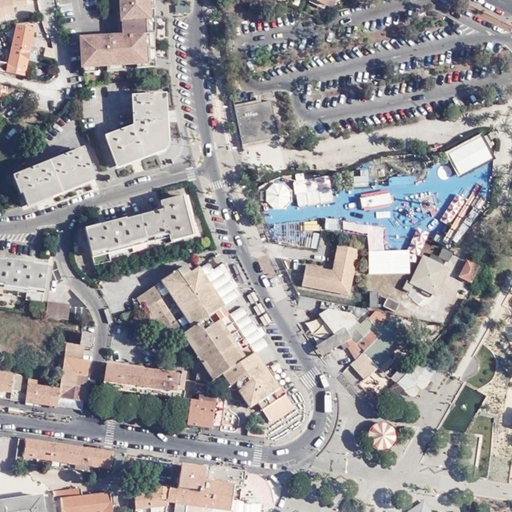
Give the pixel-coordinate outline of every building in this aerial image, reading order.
[(13,0),(0,0),(0,17),(15,17),(13,0)] [(117,0),(118,0),(119,11),(115,11),(116,32),(119,32),(119,34),(148,32),(146,0),(117,0)] [(335,5),(337,0),(310,0),(310,1),(325,8),(326,7),(329,8),(332,4),(335,5)] [(6,81),(21,84),(33,29),(18,26),(6,81)] [(148,32),(119,34),(112,35),(112,36),(101,36),(101,35),(78,37),(80,66),(150,61),(148,32)] [(156,95),(129,98),(132,128),(103,140),(114,166),(162,145),(156,95)] [(232,106),(234,110),(260,104),(260,100),(232,106)] [(260,104),(234,110),(241,146),(278,139),(270,102),(260,104)] [(460,176),(496,158),(483,133),(447,151),(460,176)] [(278,141),(278,139),(241,146),(242,149),(278,141)] [(98,174),(87,141),(15,170),(28,204),(98,174)] [(459,189),(495,176),(491,165),(455,177),(459,189)] [(369,181),(368,168),(354,169),(355,182),(369,181)] [(416,178),(415,175),(391,177),(392,192),(412,190),(412,193),(456,190),(454,175),(416,178)] [(295,205),(332,200),(329,176),(266,185),(269,207),(295,204),(295,205)] [(449,196),(439,219),(453,226),(469,191),(458,186),(453,198),(449,196)] [(194,234),(198,233),(188,192),(183,193),(194,234)] [(100,225),(85,229),(94,265),(110,261),(108,250),(169,234),(171,242),(192,237),(190,227),(188,228),(183,207),(184,207),(182,198),(161,203),(163,212),(126,222),(126,220),(101,227),(100,225)] [(319,246),(319,219),(281,219),(282,239),(292,239),(292,246),(319,246)] [(333,271),(306,266),(302,287),(349,295),(358,250),(338,246),(333,271)] [(425,262),(416,281),(435,290),(444,271),(442,269),(446,261),(448,262),(452,253),(443,249),(439,257),(432,253),(427,262),(425,262)] [(0,284),(27,289),(26,300),(42,303),(47,265),(32,263),(32,265),(6,261),(6,262),(0,261),(0,284)] [(192,261),(185,266),(245,358),(222,374),(226,381),(232,377),(243,373),(242,377),(245,377),(244,384),(237,389),(248,408),(256,403),(250,394),(253,375),(263,369),(254,355),(244,339),(238,330),(228,315),(223,308),(218,300),(213,292),(208,285),(203,277),(198,270),(192,261)] [(470,283),(478,267),(467,261),(459,277),(470,283)] [(277,274),(287,274),(287,262),(277,262),(277,274)] [(207,264),(198,270),(203,277),(212,272),(207,264)] [(185,266),(141,294),(142,295),(143,296),(146,301),(144,302),(151,314),(153,312),(161,323),(158,325),(166,336),(168,335),(172,341),(182,335),(184,333),(207,367),(204,368),(195,375),(194,384),(205,385),(222,374),(245,358),(185,266)] [(212,272),(203,277),(208,285),(217,279),(212,272)] [(414,284),(407,280),(403,288),(410,292),(414,284)] [(227,283),(213,292),(218,300),(232,291),(227,283)] [(370,291),(371,306),(379,306),(378,290),(370,291)] [(232,291),(218,300),(223,308),(237,298),(232,291)] [(143,296),(142,295),(137,299),(141,304),(144,302),(146,301),(143,296)] [(398,304),(388,299),(384,306),(395,311),(398,304)] [(48,302),(45,317),(67,320),(70,305),(48,302)] [(250,322),(251,322),(241,307),(228,315),(238,330),(250,322)] [(334,335),(341,346),(343,350),(348,346),(346,342),(350,339),(355,343),(350,348),(357,354),(358,352),(362,354),(350,366),(366,382),(378,369),(383,374),(394,362),(394,361),(414,339),(406,331),(406,330),(398,322),(394,327),(386,319),(379,325),(377,323),(375,325),(367,318),(361,325),(358,322),(356,323),(351,314),(327,310),(319,315),(334,335)] [(129,312),(120,314),(123,324),(132,322),(129,312)] [(151,314),(148,315),(156,327),(158,325),(161,323),(153,312),(151,314)] [(250,322),(238,330),(244,339),(255,332),(256,331),(250,322)] [(265,347),(255,332),(244,339),(254,355),(265,347)] [(182,335),(204,368),(207,367),(184,333),(182,335)] [(91,335),(80,334),(79,343),(89,345),(91,335)] [(167,344),(172,341),(168,335),(166,336),(163,338),(167,344)] [(322,357),(341,346),(334,335),(315,347),(322,357)] [(74,401),(82,402),(84,389),(87,375),(88,361),(84,360),(87,347),(81,346),(66,343),(59,389),(56,406),(73,409),(74,401)] [(400,369),(391,379),(396,384),(406,374),(414,366),(422,358),(423,356),(418,350),(408,360),(400,369)] [(396,384),(382,398),(384,401),(385,402),(387,403),(389,404),(391,404),(393,404),(396,403),(406,397),(408,396),(411,396),(414,396),(416,398),(418,396),(420,397),(427,388),(437,393),(449,374),(422,358),(414,366),(406,374),(396,384)] [(176,391),(176,390),(179,375),(106,363),(104,380),(176,391)] [(263,369),(253,375),(250,394),(256,403),(261,410),(284,395),(265,368),(263,369)] [(14,375),(0,373),(0,390),(11,392),(12,392),(12,385),(14,375)] [(225,382),(226,391),(234,392),(237,389),(244,384),(245,377),(242,377),(243,373),(232,377),(226,381),(225,382)] [(21,376),(14,375),(12,385),(20,386),(21,376)] [(184,392),(180,391),(176,390),(176,391),(104,380),(103,387),(183,400),(184,392)] [(56,406),(59,389),(54,389),(27,384),(27,387),(26,393),(26,394),(25,401),(56,406)] [(20,386),(12,385),(12,392),(26,394),(26,393),(27,387),(20,386)] [(0,397),(11,399),(12,392),(11,392),(0,390),(0,397)] [(190,401),(186,425),(214,430),(219,398),(216,398),(199,395),(197,402),(190,401)] [(294,412),(284,395),(261,410),(272,426),(294,412)] [(227,400),(223,431),(235,433),(241,427),(242,421),(241,417),(239,416),(235,413),(232,408),(231,404),(231,400),(227,400)] [(74,401),(73,409),(81,410),(82,402),(74,401)] [(397,431),(394,427),(391,423),(386,422),(382,421),(377,423),(373,425),(370,429),(369,434),(369,438),(370,443),(373,446),(377,449),(382,450),(387,450),(391,448),(395,445),(397,440),(398,436),(397,431)] [(249,426),(248,435),(266,437),(267,429),(249,426)] [(35,464),(35,458),(38,442),(28,440),(18,439),(18,441),(14,462),(14,463),(17,464),(34,466),(35,464)] [(71,446),(38,442),(35,458),(60,462),(69,463),(71,446)] [(85,471),(86,466),(87,458),(88,449),(71,446),(69,463),(72,464),(71,468),(75,469),(85,471)] [(126,455),(88,449),(87,458),(86,466),(123,471),(126,455)] [(59,468),(60,462),(35,458),(35,464),(59,468)] [(176,490),(169,488),(167,501),(174,502),(231,510),(233,502),(235,485),(241,486),(240,495),(242,498),(242,500),(243,503),(261,505),(261,500),(260,497),(259,495),(258,492),(256,489),(254,487),(251,485),(249,484),(246,483),(247,472),(209,466),(204,466),(204,469),(180,465),(176,490)] [(259,476),(247,472),(246,483),(249,484),(251,485),(254,487),(256,489),(258,492),(259,495),(260,497),(261,500),(261,505),(273,505),(273,498),(272,490),(266,481),(259,476)] [(154,492),(148,493),(149,499),(149,511),(165,511),(166,511),(167,501),(169,488),(169,487),(155,485),(154,492)] [(79,488),(53,491),(53,492),(54,500),(57,500),(60,500),(61,511),(81,511),(80,496),(79,488)] [(111,511),(109,493),(97,494),(97,500),(87,501),(88,511),(111,511)] [(135,511),(149,511),(149,499),(148,493),(134,494),(135,511)] [(81,511),(88,511),(87,501),(97,500),(97,494),(80,496),(81,511)] [(0,511),(42,511),(40,496),(0,502),(0,511)] [(231,511),(231,510),(174,502),(172,511),(231,511)] [(243,503),(233,502),(231,510),(231,511),(258,511),(259,510),(261,505),(243,503)] [(429,511),(423,502),(408,511),(429,511)]
